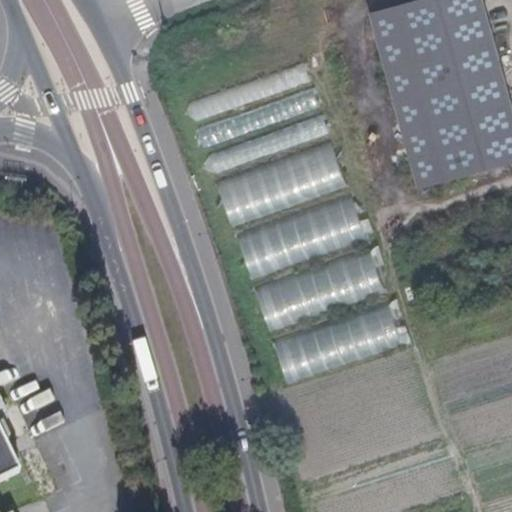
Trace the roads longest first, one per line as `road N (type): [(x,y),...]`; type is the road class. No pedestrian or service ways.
road 1 (secondary): [(260,511),(159,171),(101,30)]
road 2 (secondary): [(69,148),(157,389),(186,511)]
road 3 (unknown): [(0,320),(89,511)]
